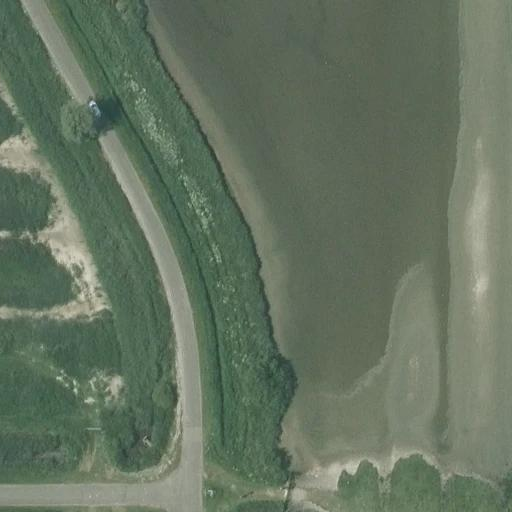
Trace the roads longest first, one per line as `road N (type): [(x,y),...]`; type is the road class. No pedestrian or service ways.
road 1 (unclassified): [(191,492),(187,345),(166,263),(29,0)]
road 2 (unclassified): [(191,492),(0,493)]
